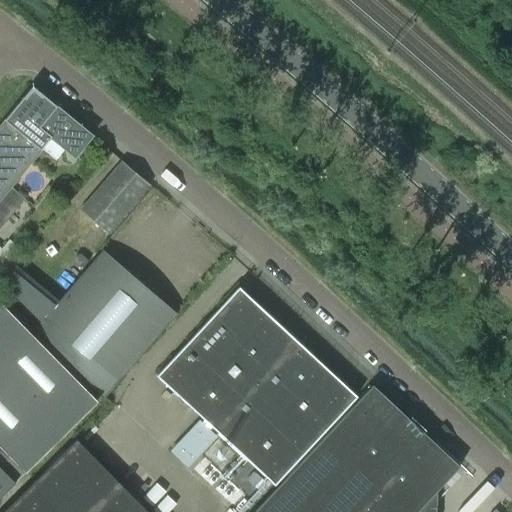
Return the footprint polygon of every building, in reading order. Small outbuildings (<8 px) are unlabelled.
[(4,120),(0,125),(0,228),(24,199),(10,187),(50,139),(51,137),(38,127),(55,106),(48,100),(31,87),(4,120)] [(55,106),(38,127),(51,137),(50,139),(74,158),(92,137),(92,136),(91,135),(55,106)] [(107,233),(149,185),(121,161),(80,210),(107,233)] [(104,398),(177,314),(102,250),(54,306),(39,324),(35,328),(104,398)] [(0,291),(39,324),(54,306),(10,270),(0,281),(0,291)] [(356,397),(238,288),(157,376),(274,485),(356,397)] [(0,497),(14,483),(10,479),(20,469),(24,473),(97,402),(0,303),(0,497)] [(417,511),(459,467),(372,386),(253,511),(417,511)] [(146,511),(75,440),(2,511),(146,511)]
